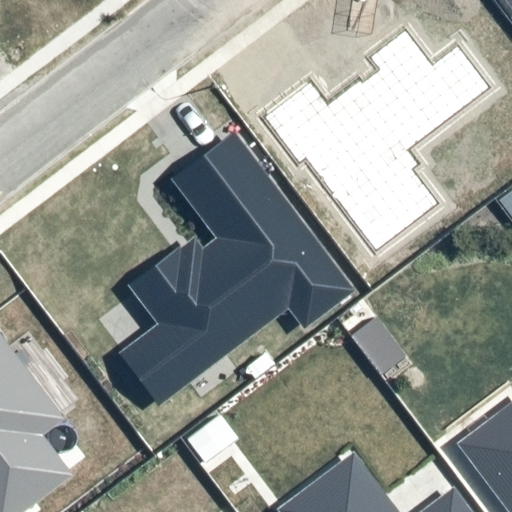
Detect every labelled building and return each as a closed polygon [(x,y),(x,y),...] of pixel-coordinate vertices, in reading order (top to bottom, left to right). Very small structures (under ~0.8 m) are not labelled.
[(437,203),(411,171),(420,164),(409,149),(491,85),(460,45),(432,67),(404,32),(369,59),(381,73),(361,89),(357,84),(330,104),(310,78),(261,116),(298,163),(303,159),(377,251),(437,203)] [(355,288),(233,130),(171,178),(217,238),(203,249),(195,238),(129,288),(157,324),(120,353),(162,407),(290,309),(304,327),(355,288)] [(412,358),(360,295),(336,315),(389,378),(412,358)] [(0,511),(19,511),(69,474),(41,437),(66,418),(0,333),(0,511)] [(511,511),(511,405),(459,445),(509,511),(511,511)] [(417,511),(400,511),(353,450),(277,508),(279,511),(475,511),(454,484),(417,511)]
